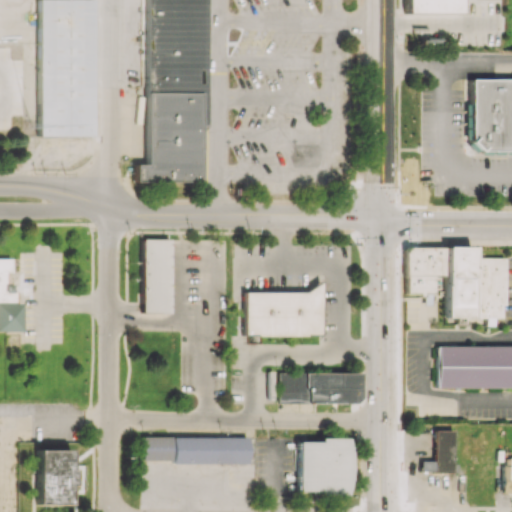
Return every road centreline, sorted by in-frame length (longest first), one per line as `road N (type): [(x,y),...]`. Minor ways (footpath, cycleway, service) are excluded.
road 1 (secondary): [(381,0),(380,511)]
road 2 (residential): [(110,511),(108,202)]
road 3 (tertiary): [(380,220),(140,215),(108,202)]
road 4 (residential): [(380,420),(108,420)]
road 5 (residential): [(111,0),(108,202)]
road 6 (secondary): [(511,226),(380,220)]
